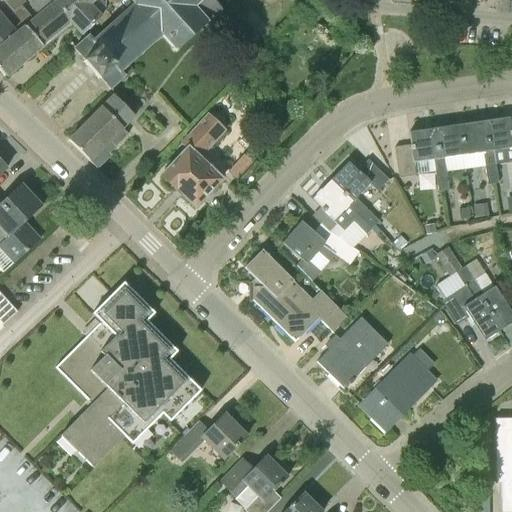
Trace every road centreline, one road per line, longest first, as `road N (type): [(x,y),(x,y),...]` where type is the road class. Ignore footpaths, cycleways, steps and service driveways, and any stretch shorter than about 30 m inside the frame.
road 1 (residential): [(185,282),(341,123),(378,102),(511,84)]
road 2 (tertiary): [(380,479),(185,282)]
road 3 (tertiary): [(185,282),(0,99)]
road 4 (residential): [(380,479),(511,363)]
